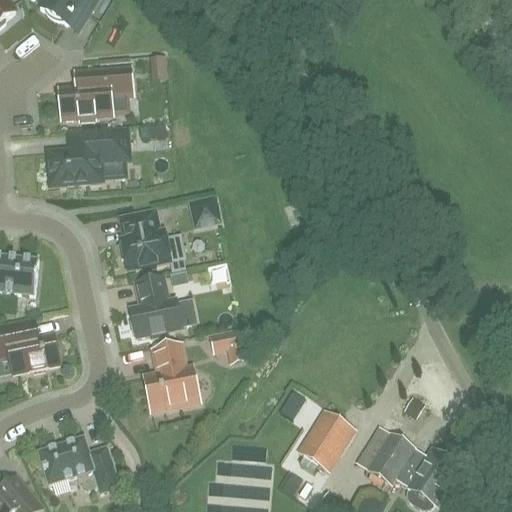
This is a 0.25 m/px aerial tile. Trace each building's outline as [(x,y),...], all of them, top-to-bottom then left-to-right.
[(0,0),(0,31),(5,27),(6,23),(15,16),(6,3),(8,1),(6,0),(0,0)] [(47,0),(40,13),(44,15),(45,18),(47,21),(50,23),(53,25),(56,27),(59,28),(62,28),(64,28),(78,36),(99,0),(47,0)] [(76,76),(77,92),(60,94),(62,125),(80,123),(80,126),(95,125),(95,122),(112,121),(111,102),(133,100),(130,72),(76,76)] [(133,121),(132,104),(120,104),(121,122),(133,121)] [(67,140),(68,156),(49,158),(51,182),(59,189),(101,186),(100,166),(128,164),(126,135),(67,140)] [(192,213),(215,230),(220,229),(215,203),(191,208),(192,213)] [(126,244),(122,245),(122,247),(118,250),(121,263),(125,264),(127,274),(142,271),(143,274),(155,272),(155,269),(185,262),(181,244),(167,247),(165,236),(159,237),(155,215),(121,222),(126,244)] [(0,296),(35,300),(39,265),(0,260),(0,296)] [(186,277),(171,280),(173,291),(189,288),(186,277)] [(132,314),(134,324),(131,327),(133,338),(136,339),(137,343),(152,340),(152,342),(167,339),(166,337),(181,334),(176,306),(168,307),(163,283),(137,288),(142,312),(132,314)] [(54,339),(38,343),(35,327),(5,333),(0,333),(0,357),(1,362),(9,361),(13,379),(32,375),(33,378),(46,375),(45,372),(60,369),(58,357),(60,353),(59,346),(55,343),(54,339)] [(213,344),(216,361),(247,355),(244,338),(213,344)] [(154,380),(145,382),(152,416),(199,406),(192,372),(185,373),(180,350),(154,355),(158,374),(160,375),(160,377),(158,381),(155,381),(154,380)] [(326,417),(299,459),(328,477),(355,435),(326,417)] [(433,511),(435,510),(437,511),(449,491),(460,473),(433,455),(428,463),(392,440),(380,458),(368,451),(357,469),(369,476),(368,477),(371,478),(385,487),(392,491),(396,485),(411,494),(408,498),(408,503),(410,507),(413,510),(416,511),(433,511)] [(80,490),(89,495),(98,492),(100,499),(120,493),(107,452),(89,458),(84,442),(38,457),(49,490),(78,481),(80,490)] [(16,481),(5,490),(0,484),(0,511),(41,511),(27,495),(16,481)] [(349,511),(350,510),(328,497),(318,511),(349,511)]
